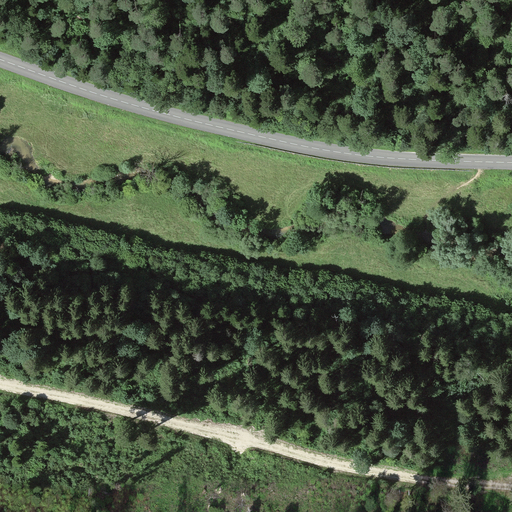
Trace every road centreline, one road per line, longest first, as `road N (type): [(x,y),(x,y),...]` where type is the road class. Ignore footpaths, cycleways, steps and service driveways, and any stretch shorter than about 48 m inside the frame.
road 1 (secondary): [(0,59),(125,102),(318,148),(511,162)]
road 2 (track): [(0,383),(336,462),(511,486)]
road 3 (track): [(41,0),(162,61),(306,117),(469,161)]
